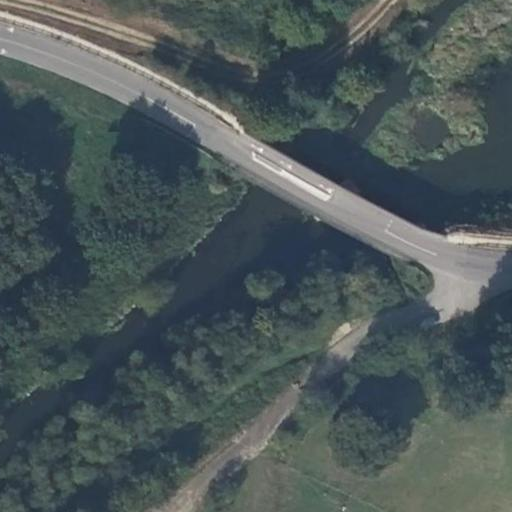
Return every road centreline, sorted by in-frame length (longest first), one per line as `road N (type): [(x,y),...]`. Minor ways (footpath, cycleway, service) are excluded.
road 1 (tertiary): [(511,267),(445,257),(253,162),(137,93),(0,38)]
road 2 (track): [(7,0),(223,66),(312,74),(400,0)]
